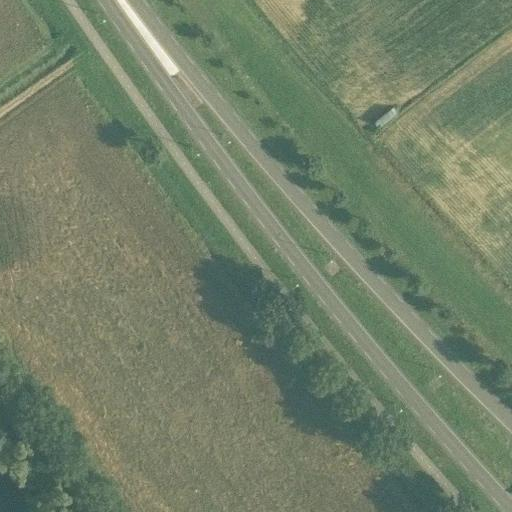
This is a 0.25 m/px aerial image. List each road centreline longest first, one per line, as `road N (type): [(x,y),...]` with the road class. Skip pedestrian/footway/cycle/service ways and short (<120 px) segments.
road 1 (primary): [(104,0),(334,308),(511,511)]
road 2 (primary): [(511,425),(363,272),(133,0)]
